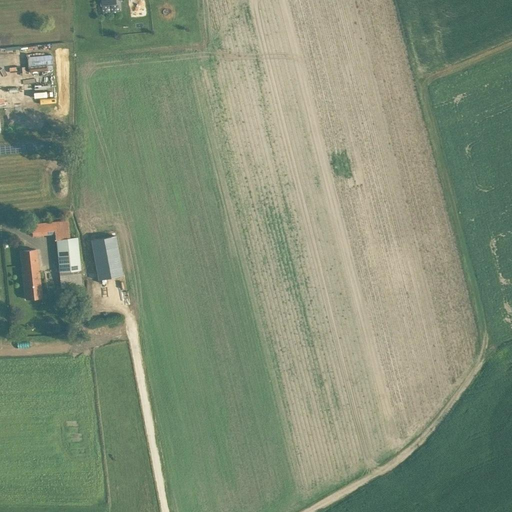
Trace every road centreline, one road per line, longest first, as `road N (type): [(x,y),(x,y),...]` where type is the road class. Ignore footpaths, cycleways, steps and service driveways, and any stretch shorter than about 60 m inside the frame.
road 1 (track): [(511,43),(436,74),(423,88),(482,353),(418,445),(304,511)]
road 2 (track): [(122,291),(165,511)]
